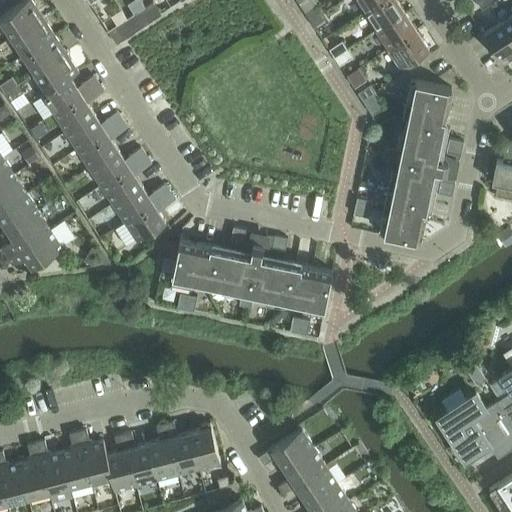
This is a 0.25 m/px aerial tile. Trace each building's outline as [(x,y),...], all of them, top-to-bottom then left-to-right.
[(25,0),(0,16),(0,18),(12,36),(43,16),(32,0),(25,0)] [(356,0),(364,11),(381,0),(356,0)] [(397,0),(381,0),(364,11),(376,29),(405,10),(397,0)] [(490,3),(487,0),(476,0),(482,8),(490,3)] [(153,1),(145,6),(154,19),(162,14),(153,1)] [(306,12),(311,20),(323,12),(318,4),(306,12)] [(154,19),(145,6),(137,12),(146,24),(154,19)] [(405,10),(376,29),(388,47),(417,28),(405,10)] [(323,12),(311,20),(316,28),(329,20),(323,12)] [(511,13),(501,20),(511,36),(511,13)] [(43,16),(12,36),(24,54),(54,34),(43,16)] [(511,57),(511,36),(501,20),(483,33),(503,64),(511,57)] [(117,25),(109,31),(117,43),(125,38),(117,25)] [(417,28),(388,47),(400,66),(429,47),(417,28)] [(54,34),(24,54),(35,72),(66,52),(54,34)] [(329,48),(335,56),(347,48),(342,40),(329,48)] [(347,48),(335,56),(340,64),(352,56),(347,48)] [(66,52),(35,72),(47,89),(47,90),(70,75),(71,76),(79,71),(66,52)] [(358,67),(347,75),(354,87),(366,79),(358,67)] [(81,82),(86,90),(99,82),(93,74),(81,82)] [(47,90),(47,89),(41,93),(53,112),(82,93),(71,76),(70,75),(47,90)] [(0,83),(0,84),(5,92),(18,84),(12,76),(0,83)] [(387,191),(379,230),(420,239),(433,174),(442,174),(441,179),(455,182),(455,175),(452,175),(456,159),(458,160),(461,154),(447,151),(446,155),(438,152),(451,87),(411,78),(402,118),(407,119),(401,149),(385,146),(383,158),(398,161),(392,192),(387,191)] [(99,82),(86,90),(91,98),(104,90),(99,82)] [(18,84),(5,92),(10,100),(23,92),(18,84)] [(358,92),(363,100),(376,92),(370,84),(358,92)] [(376,92),(363,100),(367,106),(380,98),(376,92)] [(82,93),(53,112),(65,130),(94,111),(82,93)] [(380,98),(367,106),(373,114),(385,106),(380,98)] [(5,102),(0,105),(0,115),(2,118),(11,112),(5,102)] [(105,118),(110,126),(123,118),(117,110),(105,118)] [(94,111),(65,130),(77,148),(106,129),(94,111)] [(123,118),(110,126),(115,135),(128,126),(123,118)] [(106,129),(77,148),(89,166),(118,147),(106,129)] [(449,138),(448,144),(462,147),(464,141),(449,138)] [(462,147),(448,144),(447,151),(461,154),(462,147)] [(33,145),(24,152),(31,162),(40,156),(33,145)] [(141,146),(128,155),(134,163),(146,154),(141,146)] [(118,147),(89,166),(101,184),(130,165),(118,147)] [(511,148),(505,147),(503,160),(497,159),(492,181),(498,182),(496,194),(511,197),(511,148)] [(146,154),(134,163),(139,171),(152,162),(146,154)] [(3,155),(0,157),(0,183),(15,173),(3,155)] [(130,165),(101,184),(113,202),(141,183),(130,165)] [(0,208),(27,191),(15,173),(0,183),(0,208)] [(441,179),(439,185),(454,188),(455,182),(441,179)] [(152,191),(157,199),(170,190),(165,182),(152,191)] [(141,183),(113,202),(124,220),(153,201),(141,183)] [(454,188),(439,185),(438,192),(452,195),(454,188)] [(170,190),(157,199),(163,207),(175,198),(170,190)] [(27,191),(0,208),(0,221),(2,220),(8,230),(39,209),(27,191)] [(357,196),(355,205),(370,208),(372,200),(357,196)] [(153,201),(124,220),(137,239),(166,220),(153,201)] [(370,208),(355,205),(354,213),(368,216),(370,208)] [(2,248),(7,256),(51,227),(39,209),(8,230),(14,239),(2,248)] [(230,240),(237,241),(240,227),(233,226),(230,240)] [(51,227),(7,256),(13,264),(26,256),(32,266),(63,246),(51,227)] [(240,227),(237,241),(243,243),(246,228),(240,227)] [(511,231),(509,227),(498,234),(505,246),(511,241),(511,231)] [(324,310),(325,306),(332,269),(267,256),(267,248),(272,249),(275,234),(268,234),(268,237),(252,233),(253,231),(246,228),(243,243),(248,244),(245,251),(180,238),(171,279),(211,287),(212,282),(243,289),(240,304),(251,306),(255,291),(285,297),(284,302),(324,310)] [(272,249),(279,250),(282,236),(275,234),(272,249)] [(282,236),(279,250),(285,251),(288,237),(282,236)] [(94,244),(84,260),(94,266),(111,264),(100,248),(94,244)] [(177,307),(186,308),(189,294),(181,292),(177,307)] [(189,294),(186,308),(194,310),(197,296),(189,294)] [(290,330),(299,332),(302,317),(293,316),(290,330)] [(302,317),(299,332),(307,334),(310,319),(302,317)] [(479,367),(469,374),(476,385),(486,378),(479,367)] [(511,390),(499,398),(511,417),(511,367),(502,374),(511,390)] [(511,446),(511,417),(499,398),(486,406),(476,391),(438,416),(466,458),(489,443),(498,456),(511,446)] [(174,419),(165,422),(178,472),(199,466),(190,431),(180,433),(177,431),(174,419)] [(200,428),(190,431),(199,466),(221,461),(211,421),(201,424),(200,428)] [(158,439),(148,441),(157,477),(178,472),(165,422),(157,424),(160,436),(158,439)] [(278,457),(284,466),(314,445),(302,427),(259,455),(264,463),(274,456),(278,457)] [(87,428),(78,430),(91,480),(111,475),(112,474),(106,452),(107,452),(104,438),(93,441),(89,439),(87,428)] [(71,447),(61,450),(70,485),(91,480),(78,430),(70,432),(73,444),(71,447)] [(132,430),(123,433),(136,482),(157,477),(148,441),(138,444),(135,442),(132,430)] [(116,450),(107,452),(106,452),(112,474),(111,475),(115,488),(136,482),(123,433),(115,435),(118,446),(116,450)] [(45,439),(36,441),(49,491),(70,485),(61,450),(51,452),(48,450),(45,439)] [(29,458),(19,461),(28,496),(49,491),(36,441),(28,443),(31,455),(29,458)] [(278,484),(283,492),(326,464),(314,445),(284,466),(289,474),(288,478),(278,484)] [(3,449),(0,450),(0,472),(8,502),(28,496),(19,461),(9,463),(6,461),(3,449)] [(326,464),(283,492),(288,499),(298,492),(302,493),(307,502),(338,482),(326,464)] [(489,488),(505,511),(511,511),(511,472),(497,482),(498,483),(489,488)] [(231,484),(228,475),(217,478),(220,487),(231,484)] [(331,511),(350,500),(338,482),(307,502),(313,510),(312,511),(331,511)] [(212,511),(264,511),(261,505),(251,509),(247,508),(242,498),(212,511)] [(358,511),(350,500),(331,511),(358,511)]
